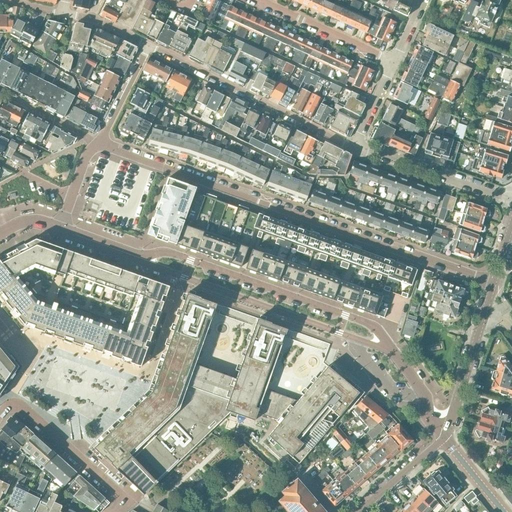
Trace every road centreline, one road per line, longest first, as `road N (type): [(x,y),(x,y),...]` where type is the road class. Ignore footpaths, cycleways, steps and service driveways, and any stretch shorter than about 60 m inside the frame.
road 1 (residential): [(98,144),(493,281)]
road 2 (residential): [(422,393),(377,332),(345,314),(166,251),(134,255)]
road 3 (residential): [(422,393),(389,390),(351,336),(134,255)]
road 4 (residential): [(352,148),(149,46)]
road 5 (residential): [(511,199),(352,148)]
road 6 (residential): [(0,413),(19,404),(121,496)]
road 7 (residential): [(393,61),(257,0)]
road 8 (unknown): [(122,505),(220,415)]
road 9 (residential): [(442,434),(456,412),(482,315)]
